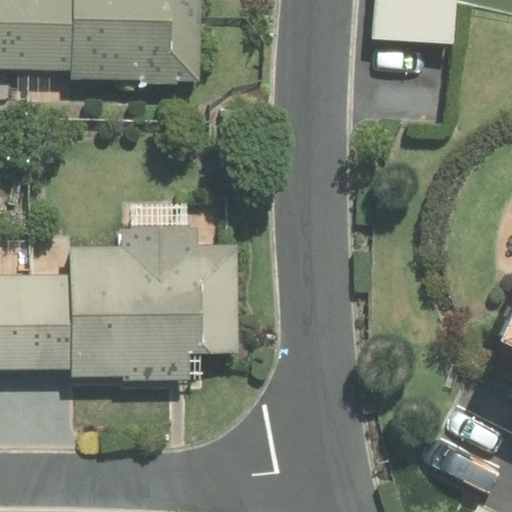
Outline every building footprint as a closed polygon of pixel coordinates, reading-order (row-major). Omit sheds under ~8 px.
[(0,0),(0,63),(75,64),(75,77),(205,79),(205,0),(0,0)] [(380,0),(380,28),(380,38),(459,43),(462,0),(380,0)] [(0,369),(192,368),(192,350),(240,350),(239,242),(200,242),(200,222),(127,223),(127,248),(77,249),(77,271),(0,271),(0,369)] [(511,331),(500,357),(511,362),(511,331)] [(503,511),(483,502),(478,511),(503,511)]
